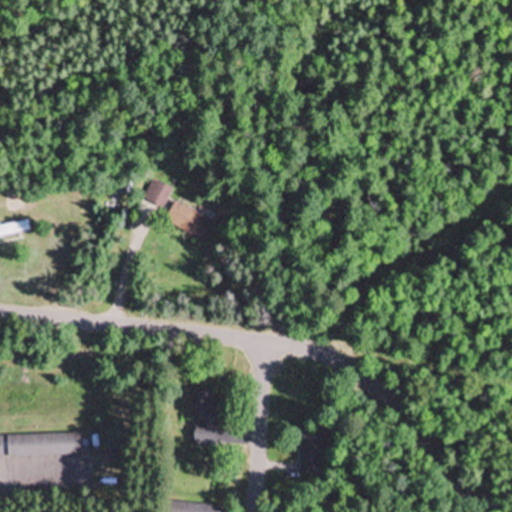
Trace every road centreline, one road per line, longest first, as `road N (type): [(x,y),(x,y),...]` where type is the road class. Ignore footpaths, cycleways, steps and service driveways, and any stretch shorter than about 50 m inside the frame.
road 1 (residential): [(0,313),(327,351),(377,385),(499,511)]
road 2 (residential): [(251,511),(257,339)]
